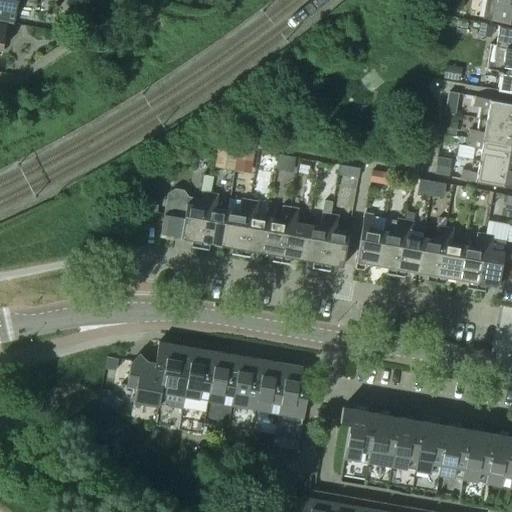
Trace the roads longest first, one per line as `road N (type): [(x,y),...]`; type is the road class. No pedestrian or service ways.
road 1 (residential): [(511,324),(152,251),(140,312)]
road 2 (residential): [(472,511),(329,488),(325,395)]
road 3 (residential): [(325,395),(310,414),(304,468),(180,444)]
road 4 (tertiary): [(334,338),(140,312)]
road 5 (residential): [(328,382),(511,414)]
road 6 (tertiary): [(511,372),(334,338)]
road 7 (tertiary): [(140,312),(0,329)]
